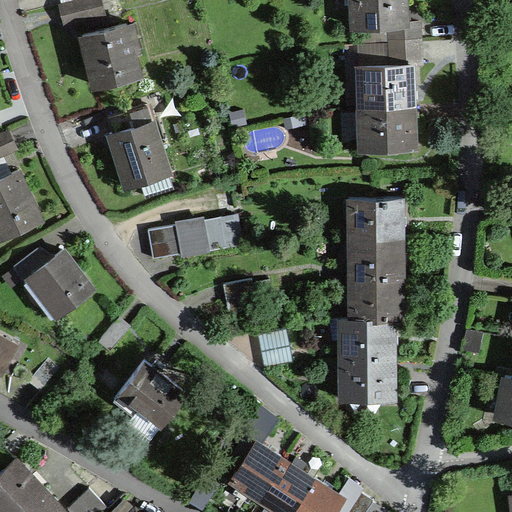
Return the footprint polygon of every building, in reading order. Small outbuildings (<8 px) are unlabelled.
[(77,0),(63,3),(61,4),(65,22),(104,13),(100,0),(77,0)] [(404,0),(352,0),(354,26),(390,23),(406,22),(406,21),(404,0)] [(406,21),(406,22),(390,23),(391,41),(420,39),(419,20),(406,21)] [(126,22),(83,33),(96,84),(139,73),(126,22)] [(421,63),(420,39),(391,41),(393,65),(412,64),(421,63)] [(359,65),(361,106),(413,104),(412,64),(393,65),(359,65)] [(113,130),(153,118),(148,103),(108,115),(113,130)] [(414,144),(413,104),(361,106),(362,146),(414,144)] [(113,130),(110,131),(127,184),(141,180),(146,195),(174,186),(153,118),(113,130)] [(8,130),(0,133),(0,153),(16,146),(8,130)] [(19,169),(0,177),(0,236),(41,217),(19,169)] [(351,236),(402,236),(401,195),(351,196),(351,236)] [(237,213),(221,215),(226,244),(242,241),(237,213)] [(205,218),(210,247),(226,244),(221,215),(205,218)] [(179,237),(181,251),(182,255),(210,249),(210,247),(205,218),(176,223),(179,237)] [(179,237),(176,223),(149,228),(151,242),(179,237)] [(351,236),(352,277),(402,277),(402,236),(351,236)] [(179,237),(151,242),(154,256),(181,251),(179,237)] [(25,279),(30,275),(29,274),(47,259),(37,246),(14,265),(14,266),(23,276),(25,279)] [(29,274),(30,275),(59,312),(93,286),(63,248),(47,259),(29,274)] [(14,266),(4,274),(13,284),(23,276),(14,266)] [(252,276),(224,282),(227,297),(255,291),(252,276)] [(402,277),(352,277),(352,316),(393,316),(403,316),(402,277)] [(255,291),(227,297),(230,311),(258,306),(255,291)] [(342,316),(342,356),(394,356),(393,316),(352,316),(342,316)] [(129,327),(118,317),(99,339),(111,349),(129,327)] [(0,367),(12,374),(29,345),(15,337),(13,342),(0,334),(0,367)] [(48,356),(29,379),(40,389),(60,366),(48,356)] [(394,356),(342,356),(342,396),(394,396),(394,356)] [(145,358),(115,397),(156,429),(186,390),(145,358)] [(511,375),(506,374),(497,413),(511,416),(511,375)] [(258,408),(247,425),(265,438),(276,421),(258,408)] [(286,458),(256,439),(231,477),(261,496),(286,458)] [(16,457),(0,471),(0,511),(62,511),(65,509),(16,457)] [(291,511),(314,476),(286,458),(261,496),(285,511),(291,511)] [(361,489),(364,486),(350,475),(339,492),(344,495),(353,502),(361,489)] [(339,492),(314,476),(291,511),(333,511),(344,495),(339,492)] [(89,486),(67,506),(72,511),(104,511),(109,507),(89,486)] [(346,511),(364,511),(373,499),(374,498),(361,489),(353,502),(346,511)] [(390,511),(391,511),(373,499),(364,511),(390,511)]
